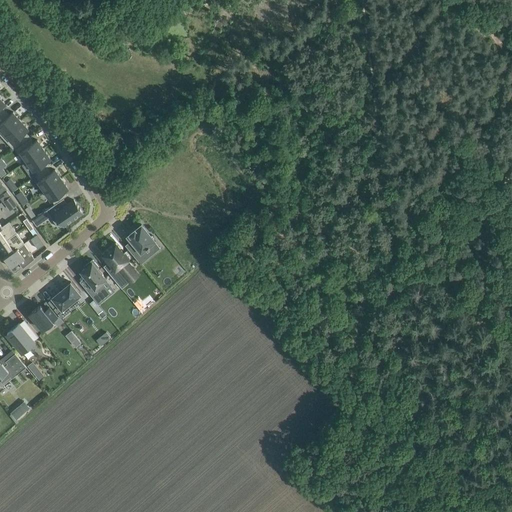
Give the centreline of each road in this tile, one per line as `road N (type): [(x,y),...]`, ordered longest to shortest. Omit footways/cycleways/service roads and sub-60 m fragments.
road 1 (residential): [(0,60),(51,122),(106,213)]
road 2 (track): [(375,118),(284,137),(278,190),(259,205)]
road 3 (residential): [(7,294),(106,213)]
